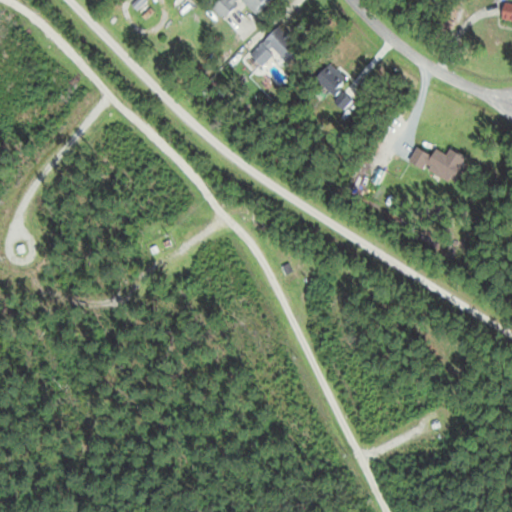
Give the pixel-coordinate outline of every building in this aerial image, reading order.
[(256,16),(271,0),(222,0),(214,9),(225,20),(243,3),(256,16)] [(511,26),(511,12),(502,10),(500,24),(511,26)] [(303,50),(279,26),(250,55),(262,67),(277,52),(288,64),(303,50)] [(332,95),(346,81),(329,64),(316,78),(332,95)] [(435,148),(432,155),(415,147),(408,161),(454,183),(466,157),(449,148),(446,154),(435,148)]
